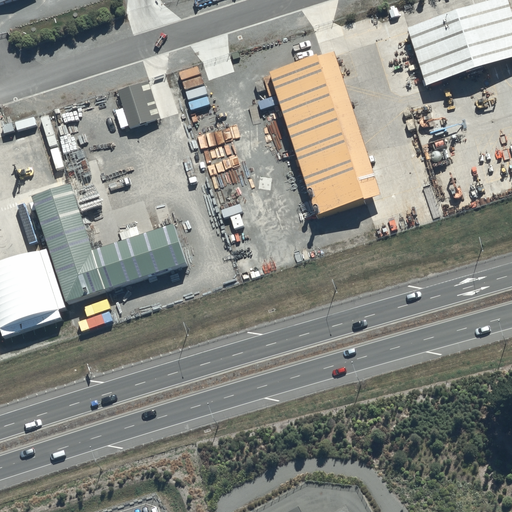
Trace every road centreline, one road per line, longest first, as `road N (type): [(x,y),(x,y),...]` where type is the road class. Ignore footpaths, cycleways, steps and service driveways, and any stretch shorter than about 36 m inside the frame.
road 1 (trunk): [(511,315),(0,470)]
road 2 (trunk): [(0,427),(511,275)]
road 3 (unclassified): [(285,0),(0,92)]
